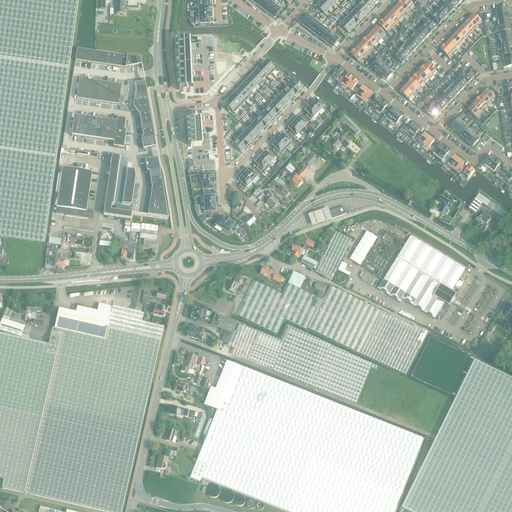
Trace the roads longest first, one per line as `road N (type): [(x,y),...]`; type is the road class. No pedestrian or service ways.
road 1 (tertiary): [(141,494),(181,297)]
road 2 (residential): [(222,178),(335,58)]
road 3 (secondary): [(511,273),(374,196)]
road 4 (residential): [(384,94),(467,7),(500,0)]
road 5 (secondary): [(140,268),(0,280)]
road 6 (unknown): [(94,273),(101,161),(82,154)]
